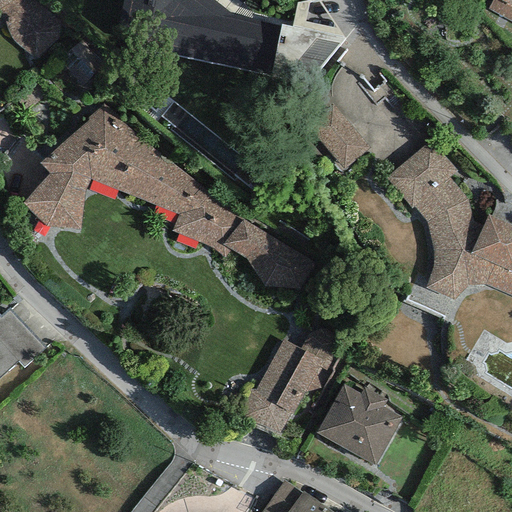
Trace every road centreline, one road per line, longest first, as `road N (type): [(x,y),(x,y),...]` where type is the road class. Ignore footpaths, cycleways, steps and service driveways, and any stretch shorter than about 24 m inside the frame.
road 1 (residential): [(358,511),(287,475),(188,447),(0,266)]
road 2 (residential): [(351,0),(380,75),(511,183)]
